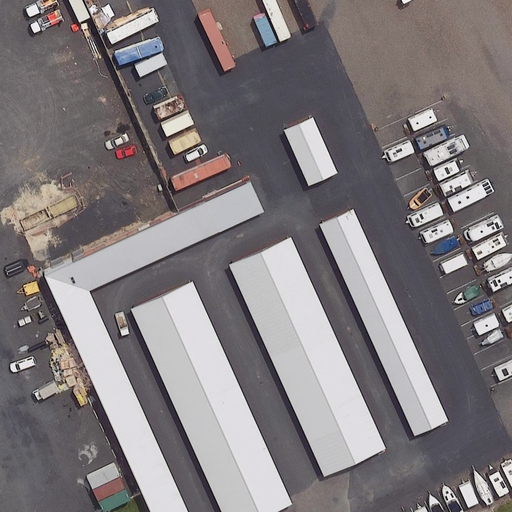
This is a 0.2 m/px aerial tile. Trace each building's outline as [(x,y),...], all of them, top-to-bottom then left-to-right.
[(335,169),(310,114),(282,126),(307,182),(335,169)] [(217,229),(203,198),(177,210),(40,271),(148,511),(188,511),(87,288),(217,229)] [(351,206),(317,221),(412,432),(446,417),(351,206)] [(289,234),(226,262),(322,473),(384,446),(289,234)] [(190,278),(129,305),(221,511),(266,511),(290,501),(190,278)]
